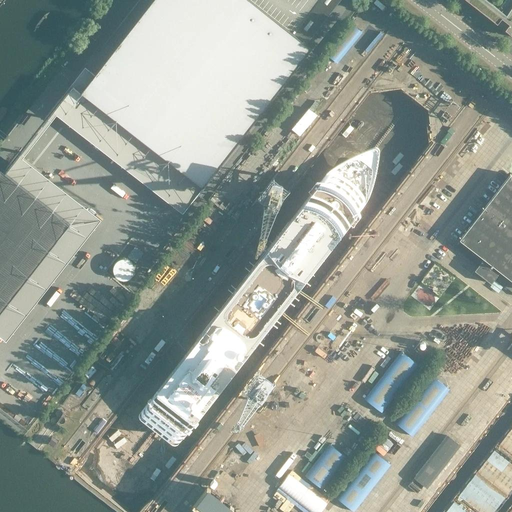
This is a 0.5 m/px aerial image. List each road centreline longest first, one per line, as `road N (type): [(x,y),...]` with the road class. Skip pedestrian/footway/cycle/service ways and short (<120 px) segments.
road 1 (unknown): [(64,441),(405,32),(377,17),(227,197)]
road 2 (unknown): [(488,97),(162,511)]
road 3 (unknown): [(511,115),(381,320),(242,511)]
road 4 (unknown): [(127,205),(171,235),(350,0)]
road 5 (unknown): [(368,511),(511,328)]
road 6 (unknown): [(127,205),(22,124),(0,153)]
road 7 (unknown): [(36,329),(127,205)]
road 8 (unclassified): [(124,0),(45,101)]
